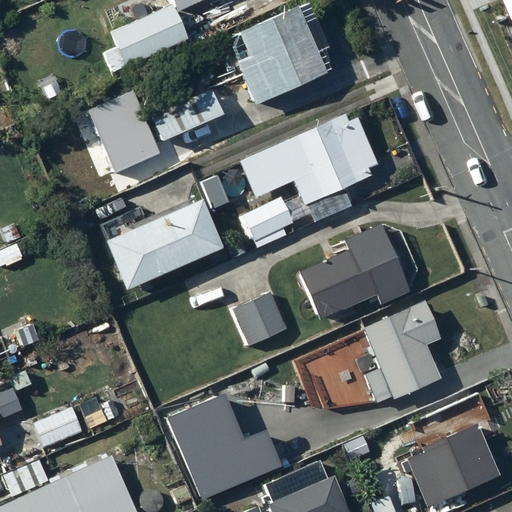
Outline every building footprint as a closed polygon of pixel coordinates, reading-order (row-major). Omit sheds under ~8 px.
[(142,21),(144,23),(108,39),(112,48),(101,54),(111,75),(124,69),(125,71),(186,43),(168,5),(172,3),(176,12),(191,5),(193,7),(208,0),(150,0),(148,1),(153,13),(142,21)] [(511,7),(493,16),(511,55),(511,7)] [(248,64),(235,69),(253,110),(326,79),(325,76),(329,74),(321,55),(326,53),(307,8),(237,39),(248,64)] [(209,94),(149,120),(171,170),(231,144),(209,94)] [(347,204),(370,193),(364,182),(371,179),(343,118),(247,163),(263,197),(292,184),(298,197),(287,203),(293,216),(306,209),(314,226),(350,209),(347,204)] [(120,180),(105,187),(110,200),(126,193),(120,180)] [(241,219),(245,226),(229,233),(235,247),(239,245),(245,256),(255,251),(252,245),(292,226),(280,201),(241,219)] [(107,247),(102,249),(123,297),(221,254),(199,206),(122,241),(115,225),(100,232),(107,247)] [(412,292),(382,223),(345,239),(350,249),(301,270),(322,318),(376,294),(381,305),(412,292)] [(0,232),(6,245),(20,239),(13,226),(0,232)] [(5,258),(0,258),(0,284),(11,282),(5,258)] [(4,292),(0,294),(0,321),(12,316),(9,309),(21,304),(15,289),(5,294),(4,292)] [(248,345),(288,328),(272,291),(232,308),(248,345)] [(373,361),(378,373),(363,379),(375,407),(389,401),(390,403),(438,382),(424,349),(439,343),(422,305),(350,336),(362,366),(373,361)] [(104,336),(94,341),(100,354),(110,348),(104,336)] [(226,394),(170,416),(203,500),(283,468),(268,429),(244,439),(226,394)] [(95,399),(78,406),(88,431),(106,424),(95,399)] [(70,410),(32,426),(42,450),(80,434),(70,410)] [(422,457),(399,467),(405,479),(410,476),(425,511),(500,478),(499,475),(511,469),(511,468),(492,422),(420,453),(422,457)] [(133,511),(108,458),(0,510),(0,511),(133,511)] [(37,462),(1,478),(10,500),(46,484),(37,462)] [(253,511),(345,511),(332,481),(310,490),(307,483),(280,494),(284,503),(267,511),(257,511),(253,511)] [(184,487),(170,494),(177,507),(190,500),(184,487)] [(386,499),(391,511),(418,511),(409,490),(386,499)]
